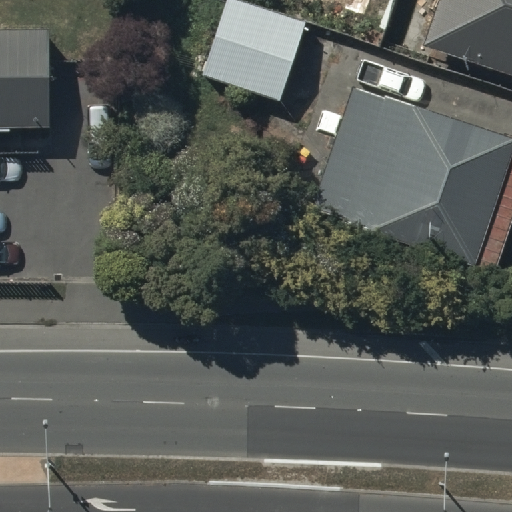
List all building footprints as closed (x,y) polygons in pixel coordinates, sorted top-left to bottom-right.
[(284,0),(281,13),(330,28),(338,0),(284,0)] [(511,0),(440,0),(421,57),(511,87),(511,0)] [(305,30),(227,6),(202,87),(280,111),(305,30)] [(0,131),(54,131),(52,37),(0,37),(0,131)] [(511,227),(511,147),(353,95),(312,219),(342,228),(340,235),(493,285),(511,227)]
